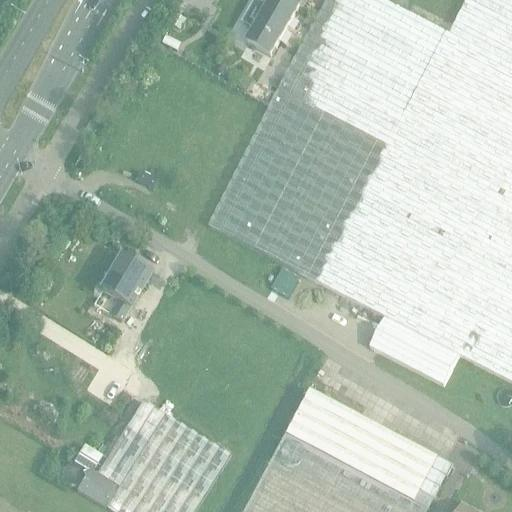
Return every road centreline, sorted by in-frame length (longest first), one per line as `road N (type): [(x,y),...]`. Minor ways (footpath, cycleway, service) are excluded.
road 1 (unclassified): [(511,461),(41,176)]
road 2 (unclassified): [(41,176),(146,0)]
road 3 (primary): [(11,158),(102,0)]
